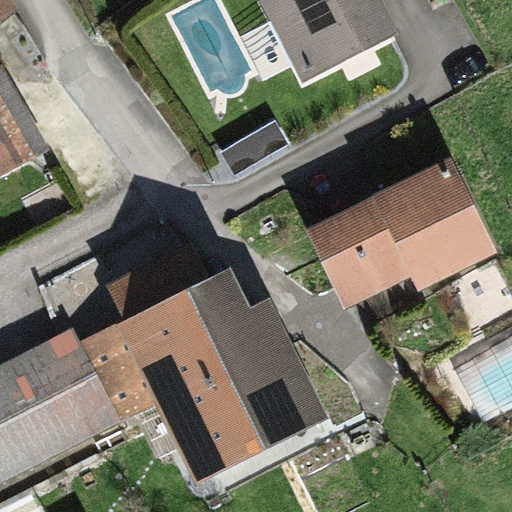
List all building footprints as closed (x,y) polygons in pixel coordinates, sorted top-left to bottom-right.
[(0,0),(0,11),(13,4),(11,0),(0,0)] [(264,0),(295,69),(385,30),(371,0),(264,0)] [(0,69),(0,160),(38,140),(0,69)] [(449,150),(304,218),(344,301),(488,233),(449,150)] [(247,296),(222,247),(200,259),(184,227),(98,271),(114,302),(56,331),(106,421),(153,394),(184,454),(310,390),(259,290),(247,296)] [(0,479),(106,421),(56,331),(0,361),(0,479)]
